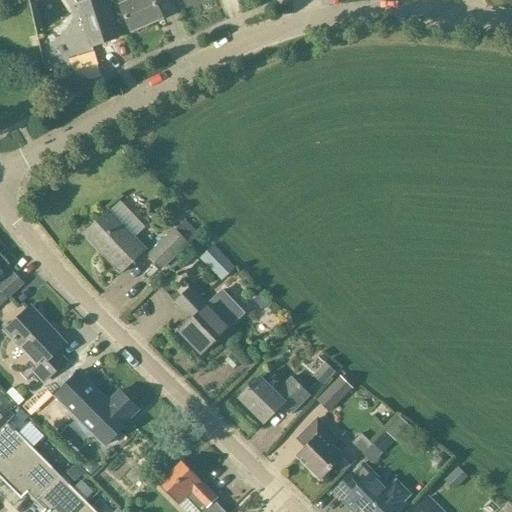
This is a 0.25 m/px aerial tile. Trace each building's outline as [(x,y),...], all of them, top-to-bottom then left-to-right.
[(3,0),(9,8),(23,0),(3,0)] [(92,0),(78,5),(92,48),(118,39),(105,0),(92,0)] [(163,19),(154,0),(119,0),(121,5),(120,6),(132,32),(163,19)] [(145,250),(109,212),(85,235),(121,273),(145,250)] [(176,230),(174,228),(147,255),(158,267),(149,276),(153,280),(190,244),(188,242),(199,232),(187,219),(176,230)] [(222,280),(236,267),(214,244),(200,257),(222,280)] [(5,278),(2,275),(0,272),(0,307),(8,300),(25,285),(12,271),(5,278)] [(201,356),(231,327),(240,319),(218,296),(208,305),(190,287),(173,303),(191,321),(179,333),(201,356)] [(5,332),(36,366),(32,371),(44,385),(69,362),(59,352),(66,345),(31,307),(5,332)] [(324,386),(336,371),(325,362),(312,377),(324,386)] [(79,373),(63,388),(55,396),(106,447),(129,423),(128,422),(139,410),(120,392),(109,403),(79,373)] [(265,424),(284,404),(293,414),(311,396),(292,376),(275,393),(260,378),(240,399),(265,424)] [(353,388),(340,376),(317,400),(330,412),(353,388)] [(321,480),(335,466),(344,474),(352,466),(332,447),(339,440),(318,419),(298,440),(306,448),(298,457),(321,480)] [(0,477),(3,481),(34,450),(8,423),(0,430),(0,477)] [(373,445),(363,455),(370,463),(375,462),(395,442),(385,432),(372,445),(373,445)] [(372,444),(361,434),(352,443),(363,454),(372,444)] [(61,477),(34,450),(3,481),(22,499),(28,493),(36,502),(61,477)] [(200,511),(202,511),(217,498),(202,482),(182,462),(173,471),(169,467),(155,481),(179,505),(187,497),(200,511)] [(364,511),(393,511),(402,503),(412,493),(397,478),(387,488),(363,464),(334,493),(353,511),(354,511),(359,507),(364,511)] [(469,478),(458,467),(444,480),(455,491),(469,478)] [(42,511),(79,511),(88,504),(61,477),(36,502),(45,510),(42,511)] [(413,511),(443,511),(428,497),(413,511)]
